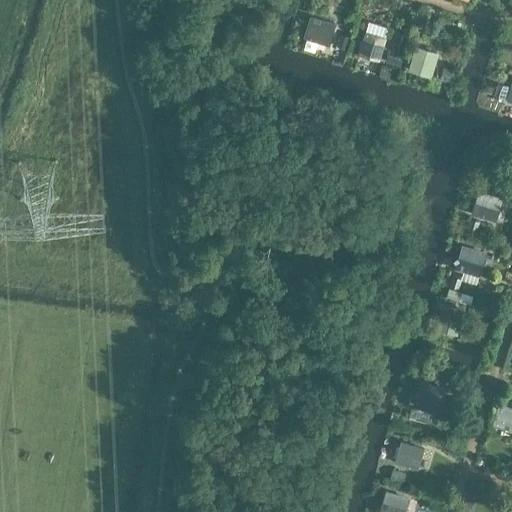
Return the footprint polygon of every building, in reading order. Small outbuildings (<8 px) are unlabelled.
[(322,0),(306,0),(298,26),(324,35),(334,4),(322,0)] [(380,62),(389,34),(366,27),(357,55),(380,62)] [(409,30),(398,65),(436,77),(446,41),(409,30)] [(308,38),(306,46),(330,52),(333,45),(308,38)] [(511,73),(503,71),(497,92),(511,96),(511,73)] [(499,193),(474,186),(469,207),(494,214),(499,193)] [(454,271),(480,279),(489,250),(463,242),(454,271)] [(465,295),(440,288),(434,309),(459,316),(465,295)] [(446,370),(417,361),(409,385),(438,394),(446,370)] [(511,427),(511,402),(500,400),(494,423),(511,427)] [(400,447),(390,445),(387,458),(421,467),(426,444),(402,438),(400,447)] [(405,491),(380,484),(374,505),(399,511),(405,491)]
